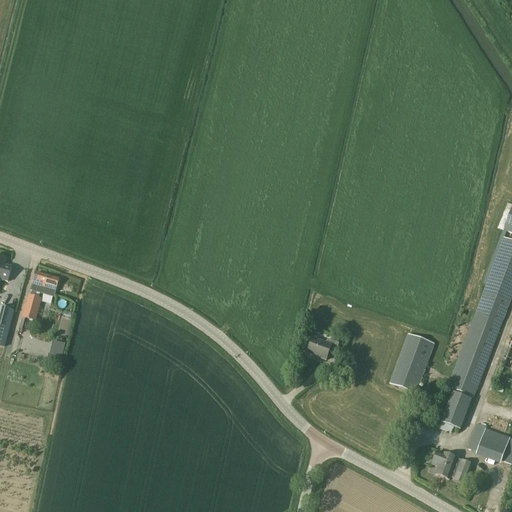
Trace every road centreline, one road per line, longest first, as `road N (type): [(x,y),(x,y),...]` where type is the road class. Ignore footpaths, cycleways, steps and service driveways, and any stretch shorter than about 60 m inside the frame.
road 1 (tertiary): [(322,443),(253,369),(181,311),(0,239)]
road 2 (tertiary): [(446,511),(322,443)]
